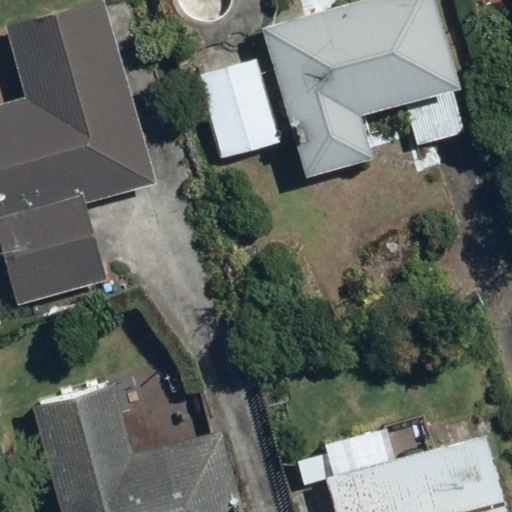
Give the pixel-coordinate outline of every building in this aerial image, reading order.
[(424,0),(338,0),(255,21),(293,178),(357,163),(346,118),(406,103),(415,141),(456,131),(424,0)] [(101,278),(75,198),(153,178),(97,3),(7,32),(22,78),(0,84),(0,289),(6,308),(101,278)] [(246,63),(192,75),(210,157),(265,145),(246,63)] [(98,377),(15,405),(47,511),(226,511),(202,430),(121,454),(98,377)] [(493,511),(467,432),(313,482),(322,511),(493,511)]
